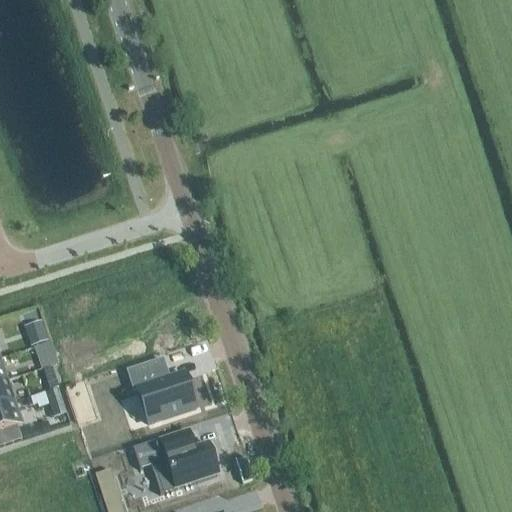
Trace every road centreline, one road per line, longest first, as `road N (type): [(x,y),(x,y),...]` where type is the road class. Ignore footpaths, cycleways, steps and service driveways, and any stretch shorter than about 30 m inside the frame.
road 1 (tertiary): [(284,511),(187,214)]
road 2 (tertiary): [(187,214),(115,0)]
road 3 (residential): [(187,214),(5,270)]
